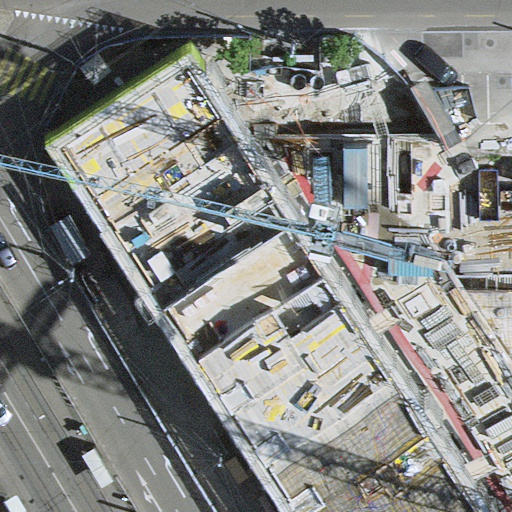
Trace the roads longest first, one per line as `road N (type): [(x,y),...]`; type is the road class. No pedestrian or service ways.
road 1 (tertiary): [(0,130),(30,48),(92,0)]
road 2 (tertiary): [(77,511),(0,383)]
